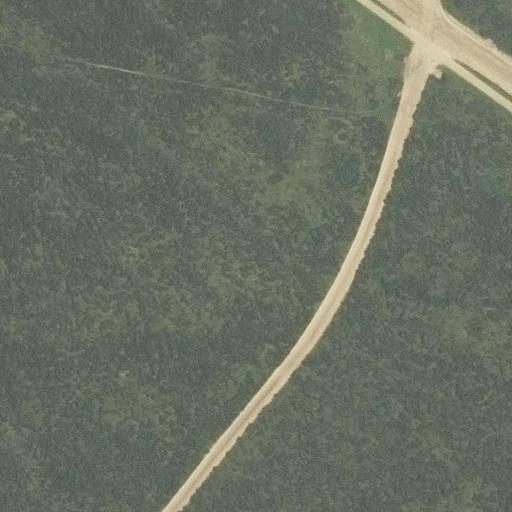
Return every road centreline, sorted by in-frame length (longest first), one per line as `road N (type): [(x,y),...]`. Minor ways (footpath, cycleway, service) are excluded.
road 1 (track): [(409,97),(372,214),(319,326),(170,511)]
road 2 (track): [(396,0),(511,79)]
